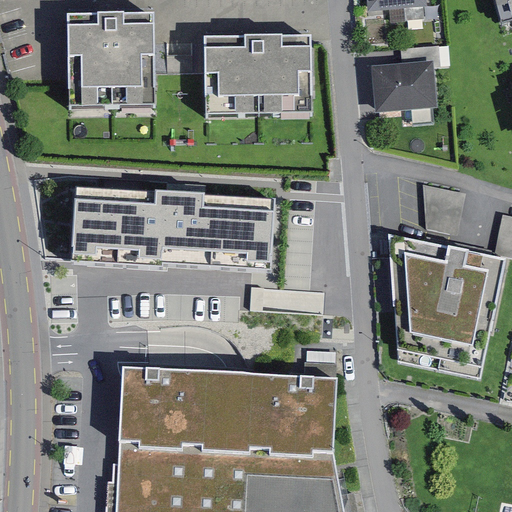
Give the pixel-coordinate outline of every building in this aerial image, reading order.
[(437,0),(374,0),(377,22),(440,15),(437,0)] [(511,32),(511,0),(493,0),(504,35),(511,32)] [(157,15),(64,16),(66,142),(311,139),(310,37),(197,38),(198,70),(157,71),(157,15)] [(405,40),(405,52),(432,53),(432,42),(405,40)] [(438,66),(387,70),(390,112),(442,108),(438,66)] [(465,196),(423,188),(427,230),(455,236),(465,196)] [(280,201),(69,189),(64,269),(275,279),(280,201)] [(496,246),(511,249),(511,208),(506,207),(496,246)] [(485,369),(508,261),(426,244),(391,236),(401,351),(485,369)] [(344,383),(123,370),(117,504),(116,511),(345,511),(339,460),(344,383)]
